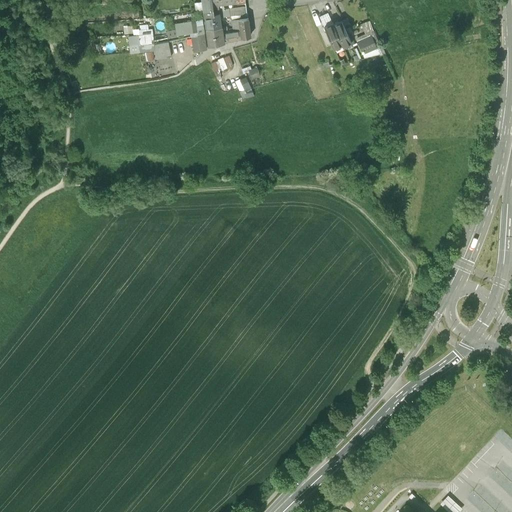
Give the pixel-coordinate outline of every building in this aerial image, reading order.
[(153,0),(155,8),(165,7),(165,8),(179,7),(179,6),(189,5),(188,0),(153,0)] [(212,0),(202,0),(204,12),(219,10),(219,5),(213,6),(212,0)] [(246,5),(220,8),(220,9),(221,14),(231,13),(247,11),(246,5)] [(219,10),(204,12),(206,25),(221,23),(219,10)] [(247,11),(231,13),(232,26),(229,27),(230,30),(223,31),(224,39),(251,34),(247,11)] [(201,16),(189,17),(191,27),(197,26),(196,23),(202,23),(201,16)] [(351,42),(341,20),(334,23),(333,24),(342,43),(342,44),(343,45),(351,42)] [(333,22),(324,25),(334,47),(342,44),(342,43),(333,24),(334,23),(333,22)] [(221,23),(206,25),(209,41),(224,39),(223,31),(221,23)] [(149,30),(139,32),(139,33),(140,39),(150,37),(149,30)] [(198,32),(191,34),(193,48),(206,45),(204,32),(198,32)] [(140,39),(139,33),(128,34),(130,51),(153,48),(152,43),(151,37),(150,37),(140,39)] [(371,35),(359,41),(363,51),(376,46),(371,35)] [(168,38),(153,40),(157,55),(171,52),(168,38)] [(220,72),(218,68),(232,64),(229,53),(211,58),(215,74),(220,72)] [(246,72),(249,83),(260,79),(257,68),(246,72)] [(236,77),(240,96),(252,93),(248,74),(236,77)] [(447,494),(439,502),(450,511),(454,511),(460,506),(447,494)]
